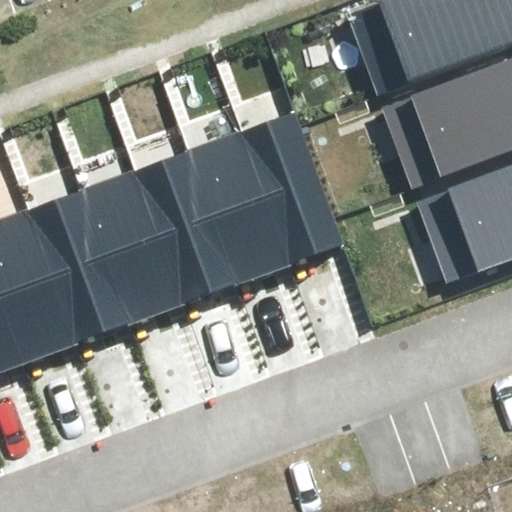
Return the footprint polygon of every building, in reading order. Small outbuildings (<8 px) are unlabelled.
[(511,0),(383,0),(411,72),(511,33),(511,0)] [(511,52),(413,89),(443,171),(511,145),(511,52)] [(298,107),(245,126),(294,260),(347,240),(298,107)] [(245,126),(192,146),(241,279),(294,260),(245,126)] [(192,146),(138,165),(187,298),(241,279),(192,146)] [(511,252),(511,158),(449,183),(481,265),(511,252)] [(138,165),(85,185),(134,318),(187,298),(138,165)] [(85,185),(32,204),(81,337),(134,318),(85,185)] [(32,204),(0,215),(0,282),(27,357),(81,337),(32,204)] [(0,282),(0,366),(27,357),(0,282)]
